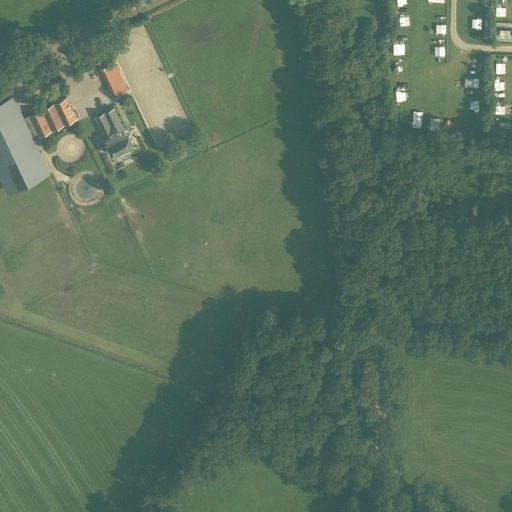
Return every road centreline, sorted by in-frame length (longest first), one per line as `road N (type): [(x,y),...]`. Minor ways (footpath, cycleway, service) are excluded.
road 1 (track): [(327,0),(371,311),(376,511)]
road 2 (track): [(378,429),(348,459),(335,459),(219,391)]
road 3 (unclassified): [(0,71),(148,0)]
